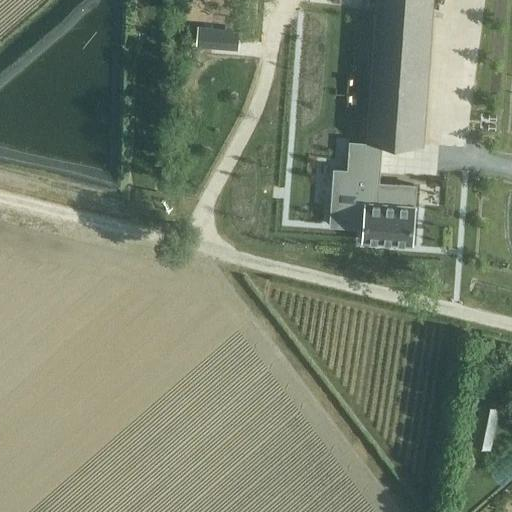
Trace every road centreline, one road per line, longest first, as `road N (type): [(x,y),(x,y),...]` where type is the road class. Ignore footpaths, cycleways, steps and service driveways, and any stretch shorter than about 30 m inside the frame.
road 1 (unclassified): [(511,323),(196,245)]
road 2 (track): [(0,199),(196,245)]
